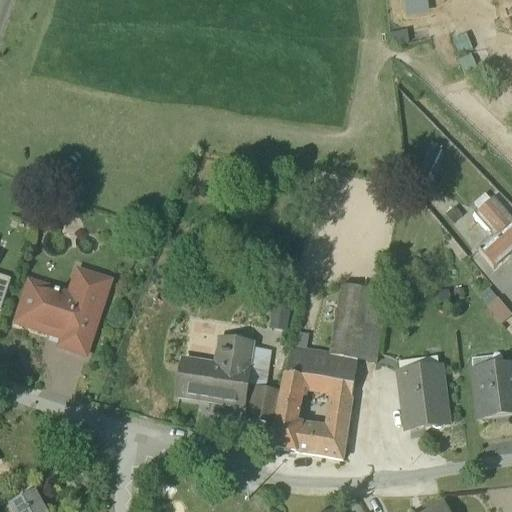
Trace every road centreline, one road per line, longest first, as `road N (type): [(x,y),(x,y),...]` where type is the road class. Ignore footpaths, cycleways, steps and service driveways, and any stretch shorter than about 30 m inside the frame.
road 1 (residential): [(511,469),(336,494),(280,492),(138,440)]
road 2 (residential): [(138,440),(0,401)]
